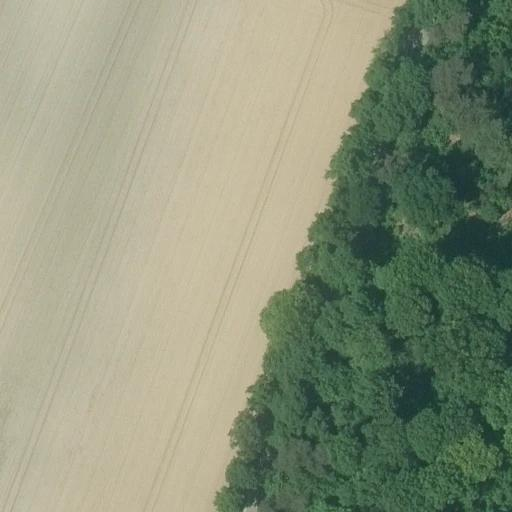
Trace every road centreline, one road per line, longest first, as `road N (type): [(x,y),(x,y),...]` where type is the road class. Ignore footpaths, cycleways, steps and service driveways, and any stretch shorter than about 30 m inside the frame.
road 1 (unclassified): [(247,511),(434,0)]
road 2 (track): [(511,370),(451,355),(420,327),(400,290),(379,152)]
